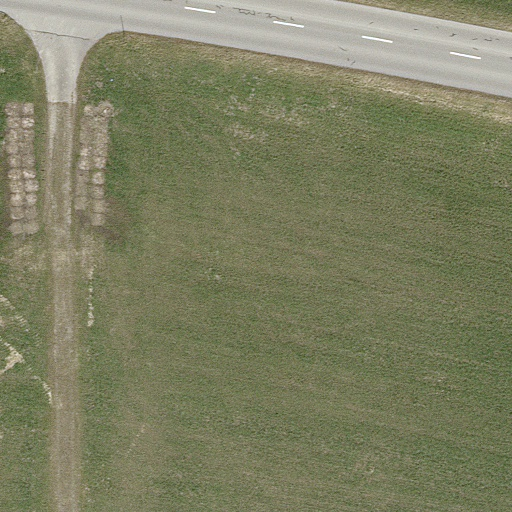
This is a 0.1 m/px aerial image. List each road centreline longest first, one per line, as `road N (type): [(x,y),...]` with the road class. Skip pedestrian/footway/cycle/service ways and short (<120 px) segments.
road 1 (track): [(63,0),(64,511)]
road 2 (tertiary): [(511,70),(97,0)]
